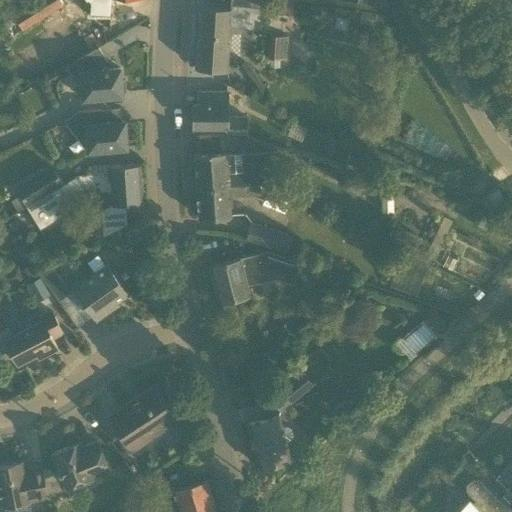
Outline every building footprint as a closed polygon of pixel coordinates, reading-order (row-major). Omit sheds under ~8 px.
[(39,0),(2,23),(11,37),(69,0),(39,0)] [(276,0),(275,13),(292,14),(292,0),(276,0)] [(199,6),(195,68),(227,70),(231,8),(199,6)] [(336,16),(334,28),(346,30),(348,19),(336,16)] [(55,71),(67,65),(72,62),(57,34),(48,39),(39,23),(31,27),(32,30),(11,41),(31,77),(52,66),(55,71)] [(270,36),(268,58),(287,59),(288,37),(270,36)] [(72,62),(67,65),(76,81),(81,81),(83,99),(122,95),(122,92),(125,92),(124,80),(121,81),(120,68),(100,70),(100,65),(107,61),(98,47),(72,62)] [(193,127),(226,127),(226,132),(246,132),(246,117),(227,117),(228,92),(200,92),(199,105),(193,105),(193,127)] [(126,135),(129,135),(128,123),(125,123),(124,120),(102,122),(101,109),(78,111),(64,121),(78,139),(87,139),(88,151),(127,148),(126,135)] [(197,188),(259,184),(260,183),(272,190),(270,153),(240,155),(226,155),(226,152),(220,152),(219,134),(196,135),(197,153),(194,153),(197,188)] [(369,181),(379,160),(340,143),(331,164),(369,181)] [(27,206),(32,203),(63,183),(51,164),(15,186),(27,206)] [(110,191),(111,204),(143,202),(140,164),(108,166),(108,172),(78,174),(63,183),(32,203),(35,207),(32,216),(37,223),(46,226),(54,221),(56,212),(87,193),(110,191)] [(259,184),(197,188),(199,218),(231,216),(230,196),(259,195),(259,184)] [(327,197),(302,185),(296,197),(321,209),(327,197)] [(286,253),(292,236),(251,222),(245,239),(286,253)] [(137,225),(123,231),(127,239),(129,244),(143,239),(137,225)] [(210,265),(218,302),(250,294),(247,284),(276,277),(272,263),(297,272),(300,262),(269,250),(210,265)] [(72,285),(91,312),(97,320),(108,312),(106,310),(128,295),(106,264),(85,280),(83,277),(72,285)] [(39,272),(58,300),(70,292),(51,265),(39,272)] [(448,327),(435,311),(434,310),(395,342),(409,359),(448,327)] [(52,337),(62,332),(51,311),(39,317),(42,321),(5,340),(17,364),(43,350),(45,354),(57,348),(52,337)] [(318,360),(302,373),(270,399),(280,410),(312,384),(311,384),(327,371),(318,360)] [(160,431),(176,420),(155,387),(109,417),(131,450),(142,442),(146,443),(160,434),(160,431)] [(287,426),(282,428),(279,415),(248,423),(259,467),(290,459),(285,441),(290,439),(293,435),(291,428),(287,426)] [(48,495),(59,491),(94,477),(94,476),(109,470),(97,441),(82,447),(80,442),(52,453),(59,470),(44,476),(48,495)] [(48,496),(48,495),(44,476),(43,468),(24,471),(22,461),(0,465),(0,495),(2,505),(29,500),(48,496)] [(164,511),(216,511),(207,480),(173,490),(172,487),(158,491),(164,511)] [(466,490),(469,495),(475,501),(472,504),(468,500),(456,511),(510,511),(481,482),(476,480),(470,481),(467,485),(466,490)]
